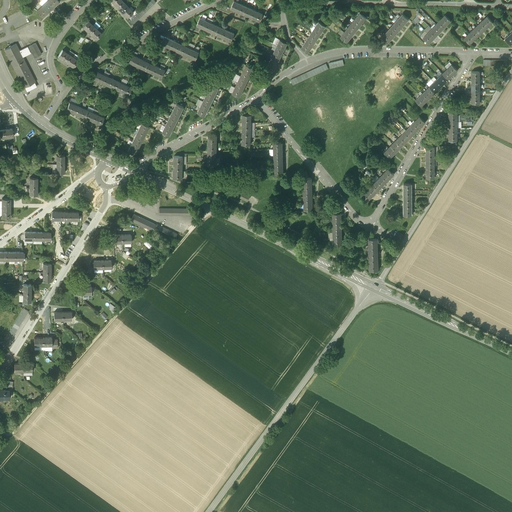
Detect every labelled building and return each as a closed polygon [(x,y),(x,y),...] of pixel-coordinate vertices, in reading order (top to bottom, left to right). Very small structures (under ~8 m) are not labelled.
[(121,0),(118,0),(114,4),(118,9),(124,3),(121,0)] [(53,7),(47,1),(42,6),(48,12),(53,7)] [(240,4),(234,1),(230,9),(236,11),(240,4)] [(124,3),(118,9),(123,13),(128,7),(124,3)] [(245,6),(240,4),(236,11),(242,14),(245,6)] [(42,6),(36,11),(42,17),(48,12),(42,6)] [(245,6),(242,14),(248,16),(251,9),(245,6)] [(128,7),(123,13),(127,18),(133,12),(128,7)] [(257,12),(251,9),(248,16),(253,19),(257,12)] [(257,12),(253,19),(259,22),(263,14),(257,12)] [(366,17),(360,12),(356,17),(362,22),(366,17)] [(408,19),(402,13),(398,18),(404,24),(408,19)] [(451,20),(445,15),(440,19),(446,25),(451,20)] [(493,22),(487,16),(482,20),(488,26),(493,22)] [(362,22),(356,17),(352,22),(358,27),(362,22)] [(206,21),(200,18),(196,25),(202,28),(206,21)] [(398,18),(394,23),(400,28),(404,24),(398,18)] [(446,25),(440,19),(436,24),(442,29),(446,25)] [(488,26),(482,20),(478,25),(483,30),(488,26)] [(88,21),(82,27),(87,31),(92,25),(88,21)] [(206,21),(202,28),(208,31),(211,24),(206,21)] [(325,26),(319,21),(315,27),(322,31),(325,26)] [(358,27),(352,22),(348,27),(354,32),(358,27)] [(400,28),(394,23),(390,28),(396,33),(400,28)] [(217,26),(211,24),(208,31),(214,33),(217,26)] [(442,29),(436,24),(432,28),(437,34),(442,29)] [(92,25),(87,31),(91,35),(97,29),(92,25)] [(483,30),(478,25),(473,29),(479,35),(483,30)] [(223,29),(217,26),(214,33),(219,36),(223,29)] [(322,31),(315,27),(312,32),(318,37),(322,31)] [(354,32),(348,27),(344,32),(351,37),(354,32)] [(396,33),(390,28),(386,32),(392,38),(396,33)] [(437,34),(432,28),(427,33),(433,38),(437,34)] [(97,29),(91,35),(96,40),(102,34),(97,29)] [(228,31),(223,29),(219,36),(225,39),(228,31)] [(479,35),(473,29),(469,33),(474,39),(479,35)] [(228,31),(225,39),(231,41),(234,34),(228,31)] [(318,37),(312,32),(308,37),(315,42),(318,37)] [(351,37),(344,32),(340,37),(347,42),(351,37)] [(392,38),(386,32),(382,37),(388,43),(392,38)] [(433,38),(427,33),(423,38),(429,43),(433,38)] [(474,39),(469,33),(464,38),(469,44),(474,39)] [(170,40),(164,37),(161,44),(167,47),(170,40)] [(315,42),(308,37),(305,43),(311,47),(315,42)] [(287,43),(280,39),(277,45),(284,49),(287,43)] [(176,42),(170,40),(167,47),(172,49),(176,42)] [(182,45),(176,42),(172,49),(178,52),(182,45)] [(36,43),(28,46),(31,52),(34,58),(42,54),(36,43)] [(311,47),(305,43),(301,48),(308,52),(311,47)] [(19,51),(16,44),(4,50),(24,88),(25,87),(34,83),(35,82),(19,51)] [(187,47),(182,45),(178,52),(184,55),(187,47)] [(284,49),(277,45),(274,51),(282,54),(284,49)] [(28,46),(19,51),(22,57),(28,54),(31,52),(28,46)] [(193,50),(187,47),(184,55),(190,57),(193,50)] [(62,50),(58,57),(63,60),(68,54),(62,50)] [(193,50),(190,57),(195,60),(199,53),(193,50)] [(282,54),(274,51),(272,57),(279,60),(282,54)] [(68,54),(63,60),(68,64),(73,57),(68,54)] [(131,54),(127,62),(133,64),(136,57),(131,54)] [(73,57),(68,64),(74,67),(78,61),(73,57)] [(142,60),(136,57),(133,64),(139,67),(142,60)] [(279,60),(272,57),(269,62),(276,66),(279,60)] [(342,59),(329,63),(330,68),(344,65),(342,59)] [(148,62),(142,60),(139,67),(144,70),(148,62)] [(153,65),(148,62),(144,70),(150,72),(153,65)] [(276,66),(269,62),(266,68),(273,72),(276,66)] [(457,70),(452,64),(447,69),(453,75),(457,70)] [(159,68),(153,65),(150,72),(156,75),(159,68)] [(253,68),(246,65),(243,70),(250,74),(253,68)] [(165,70),(159,68),(156,75),(162,78),(165,70)] [(453,75),(447,69),(443,73),(448,79),(453,75)] [(250,74),(243,70),(240,76),(248,80),(250,74)] [(103,75),(97,72),(94,79),(100,82),(103,75)] [(448,79),(443,73),(438,78),(444,83),(448,79)] [(103,75),(100,82),(105,85),(108,77),(103,75)] [(248,80),(240,76),(238,82),(245,85),(248,80)] [(114,80),(108,77),(105,85),(111,87),(114,80)] [(444,83),(438,78),(434,82),(439,88),(444,83)] [(120,83),(114,80),(111,87),(117,90),(120,83)] [(245,85),(238,82),(235,87),(242,91),(245,85)] [(439,88),(434,82),(429,87),(435,92),(439,88)] [(34,83),(25,87),(27,91),(36,87),(34,83)] [(120,83),(117,90),(122,92),(125,85),(120,83)] [(218,88),(211,84),(208,90),(216,93),(218,88)] [(131,88),(125,85),(122,92),(128,95),(131,88)] [(242,91),(235,87),(232,93),(239,97),(242,91)] [(429,87),(425,91),(430,97),(435,92),(429,87)] [(216,93),(208,90),(206,96),(213,99),(216,93)] [(430,97),(425,91),(420,96),(426,101),(430,97)] [(213,99),(206,96),(203,101),(210,105),(213,99)] [(426,101),(420,96),(415,100),(421,106),(426,101)] [(210,105),(203,101),(200,107),(207,110),(210,105)] [(75,105),(69,102),(66,110),(72,112),(75,105)] [(183,107),(176,103),(173,109),(181,113),(183,107)] [(81,107),(75,105),(72,112),(78,115),(81,107)] [(87,110),(81,107),(78,115),(83,117),(87,110)] [(207,110),(200,107),(197,113),(204,116),(207,110)] [(181,113),(173,109),(171,115),(178,118),(181,113)] [(92,112),(87,110),(83,117),(89,120),(92,112)] [(92,112),(89,120),(95,122),(98,115),(92,112)] [(104,117),(98,115),(95,122),(101,125),(104,117)] [(178,118),(171,115),(168,120),(175,124),(178,118)] [(425,122),(419,116),(415,121),(421,127),(425,122)] [(175,124),(168,120),(165,126),(172,130),(175,124)] [(421,127),(415,121),(410,125),(416,131),(421,127)] [(149,126),(141,123),(138,129),(146,132),(149,126)] [(410,125),(406,130),(412,136),(416,131),(410,125)] [(172,130),(165,126),(162,132),(170,135),(172,130)] [(12,129),(3,130),(4,138),(13,136),(13,132),(12,132),(12,129)] [(146,132),(138,129),(136,134),(143,138),(146,132)] [(406,130),(402,134),(407,140),(412,136),(406,130)] [(143,138),(136,134),(133,140),(140,144),(143,138)] [(402,134),(397,139),(403,144),(407,140),(402,134)] [(397,139),(393,143),(399,149),(403,144),(397,139)] [(140,144),(133,140),(130,146),(137,149),(140,144)] [(399,149),(393,143),(388,148),(394,154),(399,149)] [(130,146),(127,151),(135,155),(137,149),(130,146)] [(394,154),(388,148),(384,153),(390,158),(394,154)] [(64,155),(56,155),(56,164),(64,164),(64,155)] [(64,164),(56,164),(56,173),(64,173),(64,164)] [(394,174),(388,169),(383,173),(389,179),(394,174)] [(389,179),(383,173),(379,178),(385,184),(389,179)] [(37,178),(29,177),(29,186),(37,186),(37,178)] [(385,184),(379,178),(375,182),(380,188),(385,184)] [(380,188),(375,182),(370,187),(376,192),(380,188)] [(37,186),(29,186),(29,195),(37,195),(37,186)] [(376,192),(370,187),(366,191),(371,197),(376,192)] [(371,197),(366,191),(361,196),(367,201),(371,197)] [(250,196),(242,192),(240,197),(247,201),(250,196)] [(10,199),(2,199),(2,208),(10,208),(10,199)] [(10,208),(2,208),(2,217),(10,218),(10,208)] [(156,225),(133,214),(130,221),(153,231),(154,230),(156,225)] [(177,234),(156,224),(156,225),(154,230),(174,240),(177,234)] [(131,234),(122,235),(122,243),(131,242),(131,234)] [(122,235),(113,235),(113,243),(122,243),(122,235)] [(102,260),(93,261),(94,269),(102,268),(102,260)] [(111,260),(102,260),(102,268),(111,268),(111,260)] [(82,286),(74,286),(74,294),(83,294),(82,286)] [(91,286),(82,286),(83,294),(91,294),(91,286)] [(63,312),(54,312),(54,320),(63,320),(63,312)] [(71,312),(63,312),(63,320),(72,320),(71,312)] [(102,323),(109,316),(104,312),(97,319),(102,323)] [(52,337),(43,338),(43,346),(52,345),(52,340),(52,337)] [(43,338),(34,338),(34,346),(43,346),(43,338)] [(32,363),(23,364),(23,371),(32,371),(32,363)] [(23,364),(14,364),(14,372),(22,371),(23,371),(23,364)] [(9,390),(0,389),(0,398),(9,398),(9,390)]
